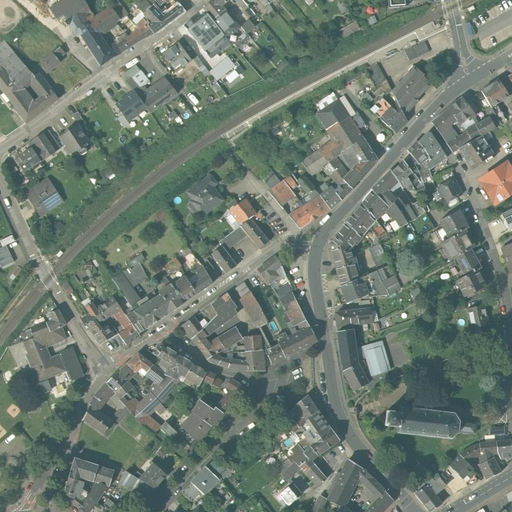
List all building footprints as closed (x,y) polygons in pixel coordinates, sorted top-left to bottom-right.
[(138,9),(136,10),(138,12),(140,11),(144,15),(151,7),(147,2),(144,0),(138,0),(134,4),(138,9)] [(148,0),(147,2),(151,7),(155,11),(168,0),(148,0)] [(213,0),(203,9),(206,12),(213,21),(224,12),(221,7),(228,0),(213,0)] [(388,0),(389,10),(407,9),(405,0),(388,0)] [(126,16),(121,21),(114,13),(110,7),(94,18),(84,1),(69,11),(65,6),(61,9),(64,14),(63,15),(74,32),(77,30),(88,46),(100,38),(98,37),(114,26),(116,28),(118,27),(128,38),(129,38),(138,28),(136,26),(132,22),(126,16)] [(126,16),(115,3),(110,7),(114,13),(121,21),(126,16)] [(273,11),(269,6),(265,9),(268,15),(273,11)] [(155,11),(151,7),(144,15),(152,23),(148,26),(153,34),(159,30),(172,20),(168,15),(165,13),(160,16),(155,11)] [(177,7),(173,11),(178,16),(182,13),(177,7)] [(140,14),(132,22),(136,26),(145,18),(143,16),(144,15),(140,11),(138,12),(140,14)] [(173,11),(168,15),(172,20),(178,16),(173,11)] [(210,59),(230,43),(227,39),(213,21),(206,12),(193,23),(191,20),(183,26),(210,59)] [(238,29),(224,12),(213,21),(227,39),(227,38),(233,33),(238,29)] [(138,28),(129,38),(128,38),(117,46),(121,53),(136,44),(154,34),(153,34),(148,26),(152,23),(144,15),(143,16),(145,18),(136,26),(138,28)] [(248,20),(240,27),(245,32),(247,35),(255,28),(248,20)] [(237,50),(250,38),(247,35),(245,32),(237,39),(233,33),(227,38),(237,50)] [(102,40),(100,38),(88,46),(101,66),(113,57),(109,51),(102,40)] [(0,46),(0,71),(3,75),(6,74),(10,80),(25,66),(5,42),(0,46)] [(425,42),(405,51),(409,61),(429,52),(425,42)] [(179,45),(163,56),(176,73),(182,69),(191,62),(179,45)] [(117,46),(109,51),(113,57),(121,53),(117,46)] [(60,48),(52,54),(57,60),(65,54),(60,48)] [(209,73),(193,52),(189,55),(205,77),(209,73)] [(52,54),(39,65),(46,74),(60,63),(57,60),(52,54)] [(235,66),(227,58),(209,72),(217,82),(235,66)] [(284,61),(275,68),(279,72),(288,65),(284,61)] [(376,63),(365,70),(375,88),(385,81),(376,63)] [(125,82),(133,93),(134,92),(144,86),(150,83),(136,65),(126,73),(131,78),(125,82)] [(51,90),(39,74),(35,78),(25,66),(10,80),(20,91),(23,89),(31,83),(41,98),(51,90)] [(415,67),(391,92),(397,103),(403,115),(417,101),(416,100),(431,84),(423,77),(424,76),(415,67)] [(238,76),(234,71),(225,78),(229,84),(238,76)] [(3,75),(0,77),(0,85),(9,99),(20,91),(10,80),(6,74),(3,75)] [(144,86),(134,92),(147,109),(150,113),(177,94),(163,77),(151,85),(153,87),(148,91),(144,86)] [(498,80),(481,91),(491,108),(495,114),(501,111),(499,108),(496,107),(510,97),(498,80)] [(216,83),(211,87),(216,93),(221,89),(216,83)] [(32,105),(34,104),(23,89),(20,91),(9,99),(26,122),(39,113),(32,105)] [(41,98),(40,99),(46,108),(58,99),(51,90),(41,98)] [(147,109),(134,92),(133,93),(125,99),(137,115),(147,109)] [(34,104),(32,105),(39,113),(46,108),(40,99),(34,104)] [(137,115),(125,99),(115,106),(122,115),(127,122),(137,115)] [(382,99),(371,110),(381,120),(392,108),(382,99)] [(473,115),(461,99),(448,109),(457,121),(460,125),(473,115)] [(357,113),(349,118),(338,101),(317,114),(334,141),(335,140),(342,152),(343,153),(342,153),(346,160),(349,158),(345,151),(350,148),(357,159),(366,173),(377,161),(357,131),(365,126),(357,113)] [(392,108),(381,120),(395,133),(406,121),(403,115),(397,103),(392,108)] [(491,108),(485,112),(490,119),(491,122),(497,119),(495,114),(491,108)] [(439,117),(432,123),(440,134),(449,127),(457,121),(448,109),(439,117)] [(507,123),(501,111),(495,114),(497,119),(502,126),(507,123)] [(86,126),(78,113),(72,116),(81,128),(86,126)] [(127,122),(122,115),(117,119),(124,129),(129,125),(127,122)] [(473,115),(460,125),(463,130),(466,128),(468,131),(476,127),(478,125),(473,115)] [(478,125),(476,127),(481,137),(495,129),(491,122),(490,119),(478,125)] [(88,143),(77,126),(72,129),(71,128),(64,132),(65,134),(60,137),(72,154),(77,150),(78,152),(84,148),(83,146),(88,143)] [(440,134),(447,145),(458,138),(449,127),(440,134)] [(476,127),(468,131),(466,128),(463,130),(466,134),(472,142),(479,138),(481,137),(476,127)] [(55,153),(43,134),(33,141),(39,151),(35,153),(41,162),(55,153)] [(446,158),(430,134),(429,134),(428,134),(427,134),(418,144),(425,151),(429,158),(430,160),(426,162),(429,170),(446,158)] [(458,138),(447,145),(452,153),(459,149),(472,142),(466,134),(458,138)] [(472,142),(459,149),(472,169),(494,156),(488,147),(485,148),(479,138),(472,142)] [(334,141),(319,151),(328,162),(329,162),(335,157),(342,152),(335,140),(334,141)] [(39,151),(33,141),(28,144),(31,149),(32,149),(35,153),(39,151)] [(418,144),(416,142),(407,151),(414,158),(419,165),(420,165),(429,158),(425,151),(418,144)] [(31,149),(19,157),(23,162),(28,170),(41,162),(35,153),(32,149),(31,149)] [(319,151),(289,171),(298,184),(308,195),(314,190),(305,178),(322,167),(330,176),(337,171),(329,162),(328,162),(319,151)] [(16,152),(11,156),(18,166),(23,162),(19,157),(16,152)] [(346,172),(335,157),(329,162),(337,171),(352,189),(355,185),(350,179),(348,176),(346,172)] [(414,158),(406,164),(410,170),(413,168),(416,167),(419,165),(414,158)] [(357,159),(352,162),(351,162),(348,164),(352,171),(348,176),(350,179),(355,185),(366,173),(357,159)] [(406,164),(403,161),(392,173),(391,172),(391,171),(390,171),(399,182),(402,189),(406,186),(409,192),(414,189),(413,187),(406,176),(412,173),(410,170),(406,164)] [(511,193),(511,171),(507,164),(480,181),(495,204),(511,193)] [(419,165),(416,167),(419,176),(426,171),(423,166),(422,167),(420,165),(419,165)] [(412,173),(406,176),(413,187),(422,182),(419,176),(416,167),(413,168),(414,171),(412,173)] [(270,170),(261,178),(266,184),(275,176),(270,170)] [(352,189),(337,171),(330,176),(340,188),(335,191),(341,201),(352,190),(352,189)] [(390,171),(372,190),(381,201),(389,209),(394,203),(396,201),(389,193),(399,182),(390,171)] [(297,187),(289,176),(284,172),(278,174),(275,176),(281,183),(283,181),(291,191),(297,187)] [(275,176),(266,184),(271,190),(278,185),(281,183),(275,176)] [(209,177),(187,193),(192,200),(190,202),(201,217),(222,201),(212,187),(215,185),(209,177)] [(64,202),(48,178),(25,194),(38,214),(52,204),(55,208),(64,202)] [(454,180),(437,188),(445,204),(455,199),(462,195),(454,180)] [(291,191),(283,181),(281,183),(278,185),(289,199),(294,195),(291,191)] [(271,190),(268,192),(280,206),(289,199),(278,185),(271,190)] [(333,188),(328,191),(327,190),(322,193),(323,194),(320,196),(330,210),(341,201),(335,191),(333,188)] [(320,196),(314,190),(308,195),(313,201),(305,206),(304,207),(312,221),(330,210),(320,196)] [(381,201),(372,190),(365,198),(362,203),(376,221),(389,209),(381,201)] [(238,205),(230,211),(240,225),(248,219),(249,220),(257,214),(246,199),(238,205)] [(455,199),(445,204),(447,209),(458,203),(455,199)] [(418,201),(412,205),(419,217),(426,213),(418,201)] [(228,209),(222,217),(233,232),(241,226),(240,225),(230,211),(238,205),(236,203),(228,209)] [(362,204),(346,223),(345,222),(345,223),(346,224),(335,237),(336,238),(350,250),(355,244),(356,245),(370,228),(380,241),(388,237),(376,221),(362,203),(362,204)] [(394,203),(389,209),(396,218),(399,216),(397,214),(401,212),(400,212),(394,203)] [(412,205),(401,212),(407,224),(419,217),(412,205)] [(300,209),(288,217),(297,228),(300,229),(312,221),(304,207),(303,207),(300,209)] [(511,209),(501,215),(509,231),(511,229),(511,209)] [(458,211),(439,222),(449,239),(465,230),(467,228),(461,218),(462,218),(458,211)] [(249,220),(241,226),(247,235),(248,236),(257,247),(266,240),(249,220)] [(55,223),(49,230),(57,236),(65,227),(60,223),(58,226),(55,223)] [(233,232),(218,243),(222,248),(226,252),(248,236),(247,235),(241,226),(233,232)] [(449,239),(440,244),(450,261),(455,259),(469,251),(475,247),(465,230),(449,239)] [(12,236),(0,241),(0,242),(3,247),(6,246),(15,242),(12,236)] [(350,250),(336,238),(330,246),(336,269),(335,269),(340,287),(361,278),(356,264),(357,264),(355,258),(352,259),(350,250)] [(511,243),(501,248),(508,264),(506,264),(510,275),(511,273),(511,243)] [(379,245),(369,250),(378,271),(391,265),(379,245)] [(3,247),(0,248),(0,265),(1,268),(14,262),(6,246),(3,247)] [(187,247),(181,251),(185,257),(191,252),(187,247)] [(226,252),(222,248),(212,255),(226,274),(236,266),(226,252)] [(469,251),(455,259),(461,270),(463,269),(467,276),(477,271),(480,270),(469,251)] [(206,258),(200,262),(208,273),(214,269),(206,258)] [(275,258),(258,270),(269,285),(275,280),(278,278),(274,272),(280,266),(280,265),(275,258)] [(175,259),(163,267),(169,275),(181,267),(175,259)] [(140,301),(132,289),(147,279),(138,262),(122,274),(112,280),(134,313),(141,308),(137,303),(140,301)] [(193,285),(190,287),(196,295),(212,283),(203,267),(197,272),(197,273),(197,275),(200,280),(193,285)] [(340,287),(347,303),(368,295),(369,298),(389,296),(383,283),(377,271),(361,278),(340,287)] [(467,276),(456,282),(464,297),(472,293),(485,287),(477,271),(467,276)] [(394,277),(383,283),(389,296),(400,289),(394,277)] [(183,278),(176,283),(175,282),(171,285),(175,292),(177,291),(185,303),(196,295),(190,287),(186,282),(183,278)] [(171,285),(167,279),(152,290),(157,297),(167,315),(185,303),(177,291),(175,292),(171,285)] [(275,280),(269,285),(273,290),(279,287),(275,280)] [(289,285),(275,293),(279,299),(293,291),(289,285)] [(261,310),(250,293),(242,300),(252,315),(258,327),(267,322),(260,310),(261,310)] [(227,294),(211,306),(217,315),(202,329),(201,330),(202,330),(207,337),(233,316),(228,308),(234,304),(227,294)] [(261,310),(260,310),(267,322),(258,327),(265,340),(270,350),(279,345),(279,344),(271,330),(279,326),(277,321),(280,320),(279,317),(287,313),(299,307),(292,294),(261,310)] [(141,308),(134,313),(146,329),(167,315),(157,297),(141,308)] [(113,298),(99,308),(106,318),(113,313),(120,308),(113,298)] [(93,305),(87,309),(90,314),(96,310),(93,305)] [(302,333),(279,344),(279,345),(281,350),(285,358),(317,342),(299,307),(287,313),(294,328),(298,325),(302,333)] [(484,307),(468,311),(472,331),(488,327),(484,307)] [(90,314),(97,324),(106,318),(99,308),(96,310),(90,314)] [(126,317),(120,308),(113,313),(121,325),(122,325),(126,330),(133,326),(126,317)] [(58,310),(49,314),(51,318),(49,319),(49,322),(46,323),(50,332),(61,327),(66,325),(58,310)] [(371,310),(336,314),(337,327),(357,325),(372,324),(371,310)] [(130,314),(126,317),(133,326),(138,333),(146,329),(134,313),(131,315),(130,314)] [(97,324),(90,314),(83,319),(95,337),(101,331),(101,330),(97,324)] [(193,317),(181,326),(191,339),(202,330),(201,330),(202,329),(199,325),(193,317)] [(205,321),(199,325),(202,329),(208,324),(205,321)] [(46,323),(26,331),(29,340),(50,332),(46,323)] [(126,330),(119,334),(126,345),(140,337),(138,333),(133,326),(126,330)] [(29,340),(23,342),(28,354),(26,355),(32,372),(35,371),(39,382),(34,384),(38,396),(51,390),(47,379),(65,372),(69,382),(83,377),(72,348),(61,353),(62,354),(59,355),(59,356),(50,359),(46,348),(66,340),(61,327),(50,332),(29,340)] [(106,327),(101,330),(101,331),(95,337),(100,345),(109,339),(108,337),(112,334),(108,329),(106,327)] [(236,328),(224,335),(230,346),(242,339),(236,328)] [(202,330),(191,339),(196,345),(204,339),(207,337),(202,330)] [(379,343),(356,349),(353,330),(337,332),(342,366),(343,366),(343,372),(354,391),(368,384),(371,390),(377,386),(389,381),(387,372),(389,371),(382,347),(380,348),(379,343)] [(209,344),(200,349),(207,359),(215,355),(222,350),(224,353),(231,353),(229,350),(227,347),(230,346),(224,335),(209,344)] [(261,336),(245,338),(246,352),(262,351),(263,352),(270,350),(265,340),(262,341),(261,336)] [(204,339),(196,345),(200,349),(209,344),(204,339)] [(179,355),(162,344),(156,349),(158,351),(155,356),(159,358),(171,365),(172,366),(179,355)] [(279,345),(270,350),(272,354),(281,350),(279,345)] [(231,353),(224,353),(222,350),(215,355),(219,357),(224,357),(224,359),(231,361),(239,361),(239,353),(231,353)] [(272,354),(267,356),(272,365),(285,358),(281,350),(272,354)] [(262,351),(246,352),(247,362),(247,371),(264,371),(263,352),(262,351)] [(138,354),(127,364),(136,373),(140,369),(141,368),(146,373),(152,366),(138,354)] [(193,364),(179,355),(172,366),(171,365),(168,370),(164,375),(165,376),(177,381),(180,375),(185,378),(193,364)] [(239,361),(231,361),(224,359),(223,359),(219,357),(215,355),(207,359),(207,360),(210,362),(228,369),(247,371),(247,362),(239,361)] [(171,365),(159,358),(156,362),(168,370),(171,365)] [(136,373),(127,364),(117,372),(127,382),(136,373)] [(207,372),(193,364),(185,378),(193,382),(199,386),(203,379),(207,372)] [(164,375),(152,366),(146,373),(146,374),(159,381),(165,376),(164,375)] [(145,375),(140,369),(136,373),(143,378),(145,375)] [(117,372),(106,383),(113,391),(115,393),(120,398),(118,399),(119,400),(126,393),(132,388),(127,382),(117,372)] [(207,372),(203,379),(218,388),(221,383),(214,380),(216,376),(207,372)] [(151,395),(138,406),(126,393),(119,400),(126,408),(128,411),(131,414),(138,423),(153,436),(160,428),(146,415),(153,409),(158,413),(164,408),(160,404),(174,387),(166,379),(158,388),(151,395)] [(238,383),(231,380),(225,387),(231,390),(232,389),(241,396),(245,390),(238,383)] [(106,383),(95,397),(90,405),(97,410),(103,403),(106,406),(111,401),(107,398),(113,391),(106,383)] [(231,390),(221,401),(229,408),(241,396),(232,389),(231,390)] [(307,396),(295,406),(295,407),(306,422),(318,412),(307,396)] [(121,410),(114,419),(118,422),(125,414),(124,413),(126,410),(127,412),(128,411),(126,408),(119,400),(118,399),(115,403),(121,410)] [(217,406),(215,408),(224,414),(229,408),(221,401),(217,406)] [(217,406),(212,402),(209,407),(202,402),(193,414),(212,427),(224,414),(215,408),(217,406)] [(97,410),(90,405),(82,420),(104,435),(113,421),(97,410)] [(295,407),(283,417),(286,420),(290,417),(295,424),(290,429),(293,433),(306,422),(295,407)] [(441,413),(434,412),(434,411),(431,411),(431,412),(424,411),(424,410),(421,410),(421,411),(413,410),(414,409),(411,409),(411,410),(403,409),(403,408),(401,408),(401,409),(400,409),(399,413),(398,428),(397,432),(399,432),(398,433),(400,434),(401,432),(408,433),(408,435),(411,435),(411,434),(419,435),(418,436),(421,436),(421,435),(429,436),(428,437),(431,437),(431,436),(439,437),(438,438),(441,438),(441,437),(449,438),(449,439),(451,439),(451,438),(456,433),(457,433),(458,432),(465,433),(466,423),(459,422),(459,421),(458,421),(454,415),(454,414),(451,413),(451,414),(444,414),(444,412),(441,412),(441,413)] [(330,430),(318,412),(306,422),(293,433),(297,439),(304,433),(309,442),(312,446),(330,430)] [(385,426),(398,428),(399,413),(386,412),(385,426)] [(193,414),(181,427),(186,431),(180,438),(190,447),(203,432),(205,434),(212,427),(193,414)] [(178,434),(165,423),(160,428),(173,439),(178,434)] [(504,437),(504,428),(490,427),(490,436),(504,437)] [(312,447),(311,448),(318,456),(339,441),(330,430),(312,446),(312,447)] [(511,453),(510,441),(497,442),(497,454),(498,457),(505,457),(506,460),(511,456),(511,453)] [(309,442),(300,448),(303,453),(304,453),(311,448),(312,447),(312,446),(309,442)] [(497,442),(480,444),(480,445),(481,455),(481,456),(481,459),(482,463),(494,460),(491,455),(497,454),(497,442)] [(480,445),(471,448),(477,457),(481,455),(480,445)] [(311,448),(304,453),(303,453),(307,458),(308,459),(299,467),(300,469),(306,475),(310,472),(308,470),(314,465),(311,461),(318,456),(311,448)] [(471,448),(460,455),(465,461),(477,457),(471,448)] [(303,453),(293,461),(294,462),(298,466),(307,458),(303,453)] [(460,455),(449,466),(457,475),(459,477),(462,480),(473,469),(465,461),(460,455)] [(98,466),(75,459),(69,476),(79,479),(80,477),(82,478),(93,482),(98,466)] [(229,472),(216,459),(206,469),(218,481),(219,482),(229,472)] [(328,500),(328,501),(341,508),(343,509),(343,507),(352,489),(353,489),(355,485),(355,484),(358,477),(362,469),(362,468),(348,460),(334,489),(328,500)] [(494,460),(482,463),(479,465),(487,480),(500,473),(494,460)] [(294,462),(278,476),(281,480),(283,478),(285,481),(286,481),(288,483),(292,476),(300,469),(299,467),(298,466),(294,462)] [(152,466),(139,480),(155,489),(167,476),(153,464),(152,466)] [(318,470),(314,465),(308,470),(310,472),(306,475),(312,483),(314,482),(317,486),(322,483),(323,482),(326,479),(320,472),(321,472),(319,469),(318,470)] [(114,471),(98,466),(93,482),(96,482),(103,485),(109,487),(112,478),(114,471)] [(441,474),(434,481),(442,489),(457,475),(449,466),(441,474)] [(205,468),(196,477),(195,476),(192,479),(193,480),(191,482),(192,483),(202,493),(204,495),(218,481),(206,469),(205,468)] [(385,492),(362,469),(358,477),(372,490),(381,497),(385,492)] [(139,480),(126,472),(119,482),(146,499),(155,489),(139,480)] [(440,473),(421,480),(412,483),(416,492),(422,500),(432,493),(434,496),(442,489),(434,481),(441,474),(440,473)] [(69,476),(63,497),(70,503),(75,496),(81,501),(85,494),(86,493),(77,486),(79,481),(79,479),(69,476)] [(466,485),(459,477),(452,484),(458,491),(466,485)] [(103,485),(96,482),(87,495),(97,502),(102,495),(107,488),(103,486),(103,485)] [(192,483),(182,493),(192,503),(202,493),(192,483)] [(293,484),(280,495),(289,505),(302,495),(293,484)] [(329,487),(326,491),(322,497),(326,499),(328,500),(334,489),(329,487)] [(381,497),(367,511),(382,511),(393,501),(385,492),(381,497)] [(432,493),(422,500),(431,511),(440,505),(434,496),(432,493)] [(85,494),(81,501),(75,496),(70,503),(82,511),(89,511),(97,502),(87,495),(85,494)] [(322,497),(320,496),(315,507),(321,510),(326,499),(322,497)]
